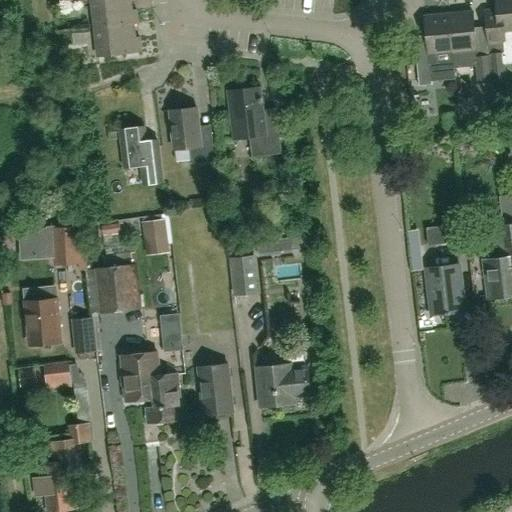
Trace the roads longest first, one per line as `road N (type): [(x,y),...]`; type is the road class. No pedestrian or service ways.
road 1 (residential): [(421,441),(362,27)]
road 2 (residential): [(362,27),(331,33),(226,22),(182,0)]
